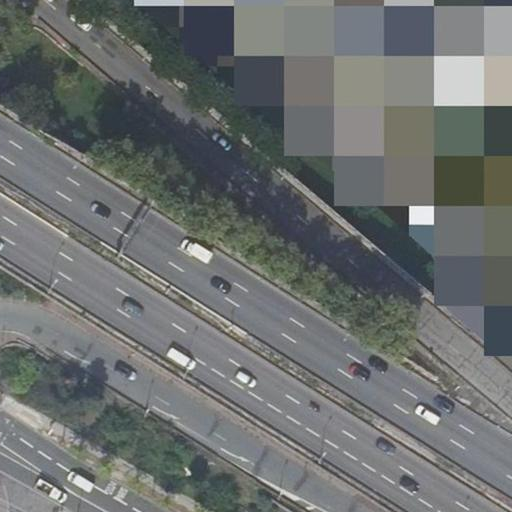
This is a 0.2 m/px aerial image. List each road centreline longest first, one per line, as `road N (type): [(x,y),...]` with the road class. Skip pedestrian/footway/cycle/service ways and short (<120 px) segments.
road 1 (trunk): [(511,398),(41,0)]
road 2 (trunk): [(511,475),(0,147)]
road 3 (trunk): [(0,225),(446,511)]
road 4 (trunk): [(0,314),(32,317),(72,337),(347,511)]
